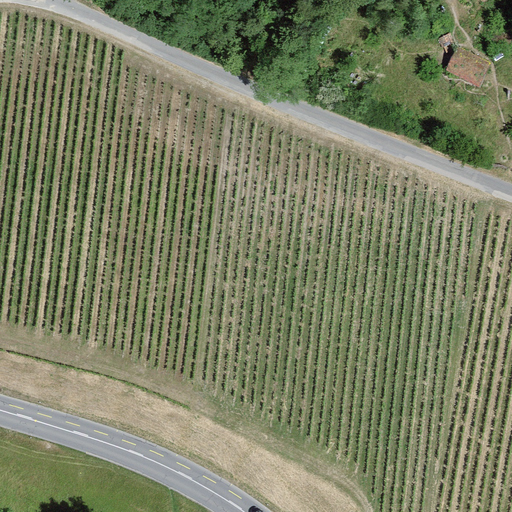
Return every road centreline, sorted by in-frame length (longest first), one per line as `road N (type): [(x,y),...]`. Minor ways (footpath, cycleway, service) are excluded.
road 1 (unclassified): [(511,190),(59,0)]
road 2 (tertiary): [(244,511),(138,454),(0,411)]
